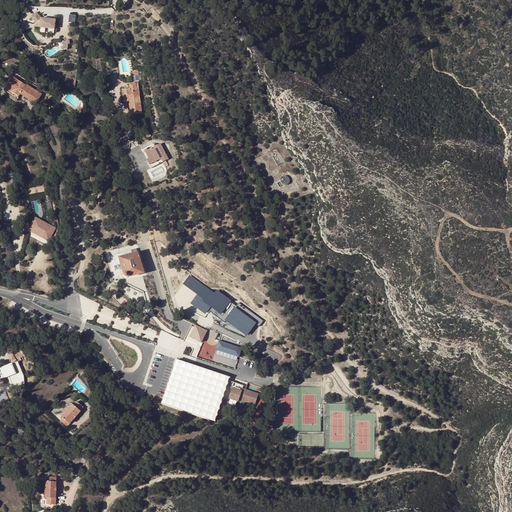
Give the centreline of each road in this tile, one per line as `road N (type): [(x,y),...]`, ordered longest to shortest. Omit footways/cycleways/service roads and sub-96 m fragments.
road 1 (residential): [(122,145),(95,117),(64,180),(59,225),(72,303)]
road 2 (residential): [(0,424),(78,459),(110,419),(130,412),(140,392),(136,378)]
road 3 (residential): [(168,352),(272,382),(282,366),(263,349)]
